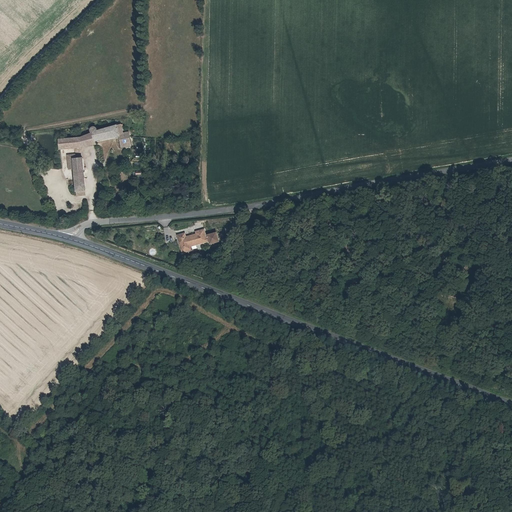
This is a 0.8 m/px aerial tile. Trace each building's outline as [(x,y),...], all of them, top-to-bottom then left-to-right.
[(59,143),(60,152),(71,150),(99,147),(98,142),(124,137),(123,128),(97,132),(97,131),(95,129),(94,128),(92,129),(91,129),(90,130),(89,131),(89,133),(90,134),(83,139),(59,143)] [(124,150),(134,148),(132,138),(125,140),(123,140),(124,150)] [(62,164),(68,163),(73,162),(71,150),(60,152),(62,164)] [(83,161),(73,162),(73,170),(76,198),(84,198),(84,194),(86,194),(83,161)] [(198,235),(186,239),(184,234),(178,236),(183,253),(192,251),(191,248),(199,246),(210,243),(210,245),(220,243),(217,233),(209,235),(209,238),(206,239),(204,231),(198,233),(198,235)]
